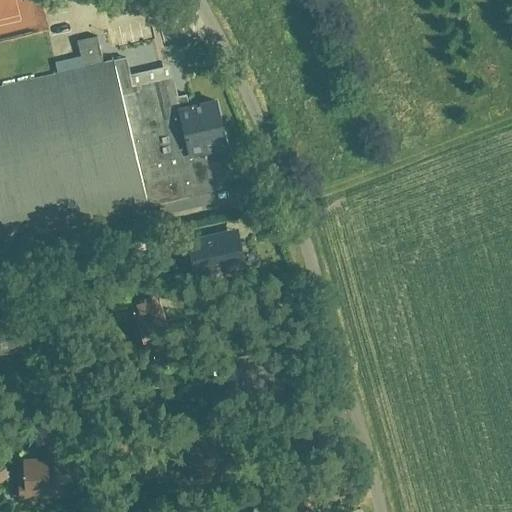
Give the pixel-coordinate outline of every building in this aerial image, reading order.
[(99,35),(80,40),(85,64),(105,60),(99,35)] [(135,91),(128,59),(110,64),(145,212),(218,195),(207,149),(194,152),(183,105),(183,104),(177,106),(172,82),(135,91)] [(110,64),(0,89),(0,246),(145,212),(110,64)] [(233,143),(222,96),(183,105),(194,152),(207,149),(233,143)] [(238,226),(196,238),(205,268),(247,255),(238,226)] [(155,315),(150,297),(134,302),(140,320),(155,315)] [(155,315),(140,320),(148,348),(173,341),(164,312),(155,315)] [(37,316),(0,319),(0,351),(41,347),(37,316)] [(257,383),(276,378),(268,348),(236,357),(242,378),(230,381),(233,393),(258,386),(257,383)] [(210,435),(188,438),(193,479),(224,474),(221,451),(237,449),(234,424),(209,428),(210,435)] [(67,459),(25,461),(26,497),(68,496),(67,459)] [(4,461),(0,463),(0,483),(13,475),(4,461)] [(257,511),(255,511),(272,511),(270,501),(256,504),(257,511)]
